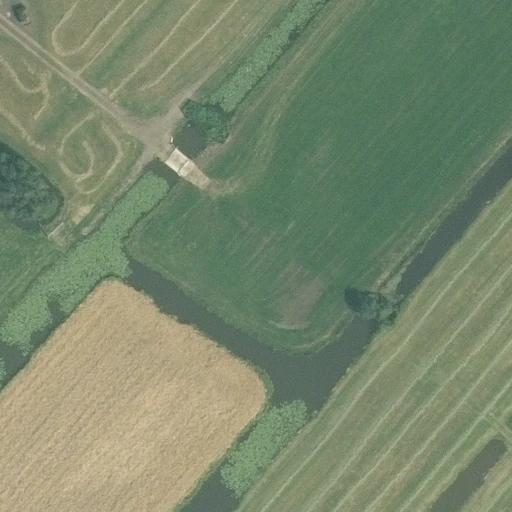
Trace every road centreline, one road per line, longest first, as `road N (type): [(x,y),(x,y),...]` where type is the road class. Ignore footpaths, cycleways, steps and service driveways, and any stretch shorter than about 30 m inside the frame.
road 1 (track): [(511,441),(389,318),(152,142)]
road 2 (track): [(0,22),(152,142)]
